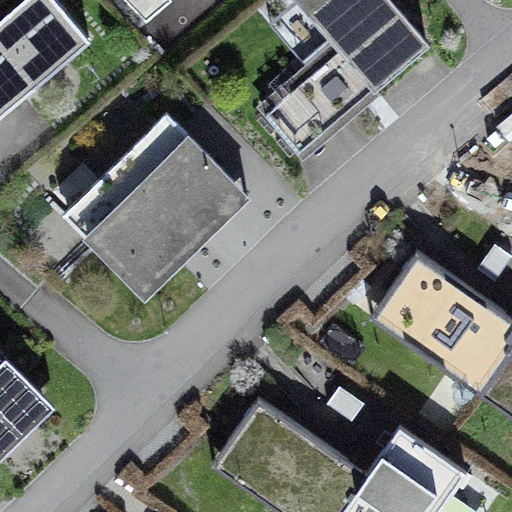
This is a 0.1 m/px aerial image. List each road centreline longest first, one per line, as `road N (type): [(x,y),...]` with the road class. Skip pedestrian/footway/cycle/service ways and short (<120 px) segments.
road 1 (residential): [(511,82),(145,397)]
road 2 (residential): [(145,397),(0,276)]
road 3 (residential): [(145,397),(26,511)]
